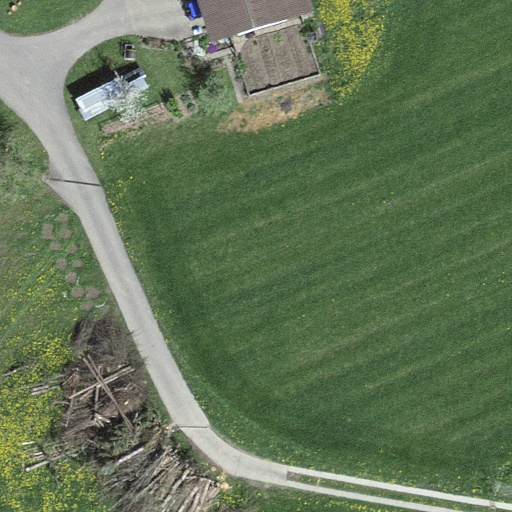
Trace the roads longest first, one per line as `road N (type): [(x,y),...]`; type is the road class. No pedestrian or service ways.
road 1 (unclassified): [(0,79),(68,154),(179,403),(216,450)]
road 2 (track): [(505,511),(291,479),(216,450)]
